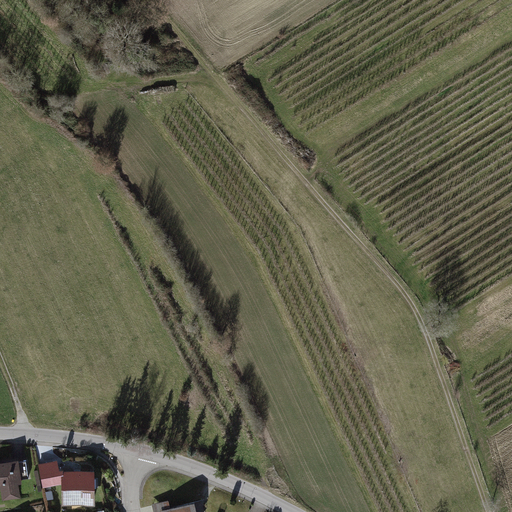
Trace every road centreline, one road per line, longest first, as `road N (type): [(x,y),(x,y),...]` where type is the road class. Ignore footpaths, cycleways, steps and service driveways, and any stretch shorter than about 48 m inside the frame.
road 1 (track): [(151,0),(408,298),(488,511)]
road 2 (residential): [(291,511),(216,474),(124,447)]
road 3 (residential): [(124,447),(0,431)]
